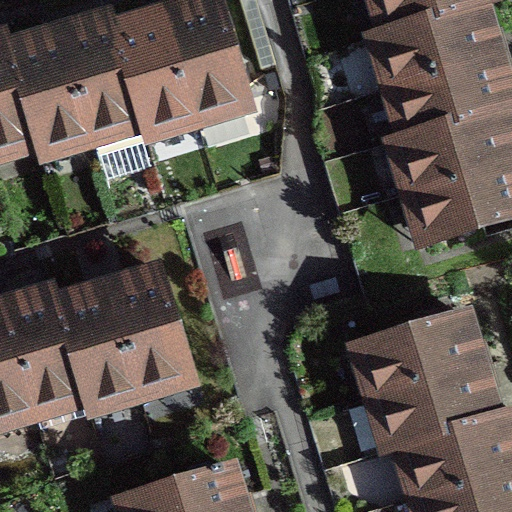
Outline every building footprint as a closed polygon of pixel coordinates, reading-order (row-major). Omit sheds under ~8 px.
[(171,13),(159,16),(150,19),(107,32),(103,21),(70,31),(53,36),(42,40),(1,52),(0,48),(0,150),(29,141),(33,153),(135,122),(139,137),(244,105),(212,0),(171,13)] [(383,0),(395,37),(384,41),(416,144),(404,147),(433,242),(511,218),(511,158),(509,148),(500,118),(511,114),(511,110),(500,71),(496,58),(491,41),(481,11),(494,7),(492,0),(383,0)] [(0,418),(83,394),(87,409),(191,378),(160,275),(128,285),(111,290),(101,293),(56,307),(51,290),(21,300),(0,305),(0,418)] [(511,511),(511,427),(508,413),(495,416),(484,379),(480,366),(476,352),(465,316),(366,346),(397,446),(411,442),(432,511),(511,511)] [(132,511),(239,511),(239,510),(227,470),(129,499),(132,511)]
